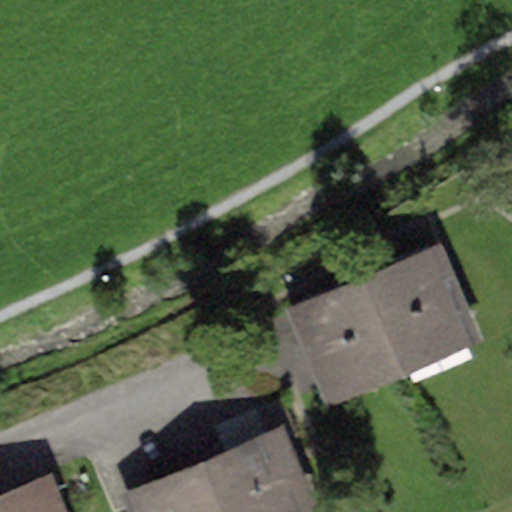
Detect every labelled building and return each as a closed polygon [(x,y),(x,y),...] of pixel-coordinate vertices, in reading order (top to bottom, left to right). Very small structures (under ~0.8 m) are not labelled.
[(430,248),(366,275),(400,355),(464,328),(430,248)] [(366,275),(301,302),(335,382),(400,355),(366,275)] [(274,441),(208,469),(225,511),(264,511),(303,496),(280,441),(309,428),(298,402),(264,417),(274,441)] [(225,511),(208,469),(137,499),(142,511),(225,511)] [(54,511),(44,487),(0,506),(0,511),(54,511)]
